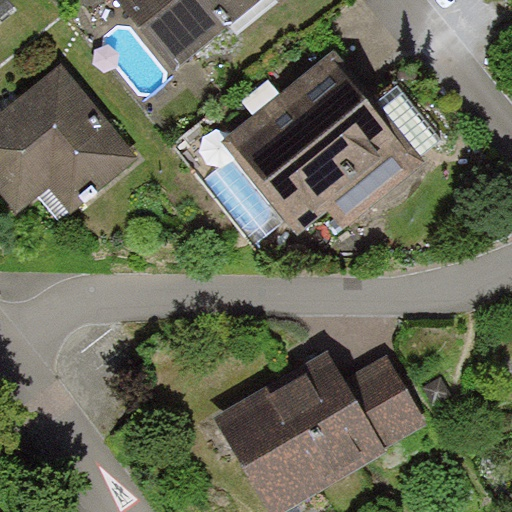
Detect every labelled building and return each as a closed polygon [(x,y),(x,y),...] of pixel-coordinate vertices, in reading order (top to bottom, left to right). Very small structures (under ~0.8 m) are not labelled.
[(0,0),(0,19),(15,8),(8,0),(0,0)] [(115,0),(175,73),(264,0),(115,0)] [(329,56),(221,145),(298,238),(329,212),(344,231),(375,205),(421,167),(329,56)] [(0,117),(0,195),(16,215),(50,190),(70,215),(139,159),(62,66),(0,117)] [(346,382),(327,351),(285,376),(213,418),(267,511),(289,511),(388,454),(385,450),(346,382)] [(388,357),(346,382),(385,450),(428,426),(388,357)]
